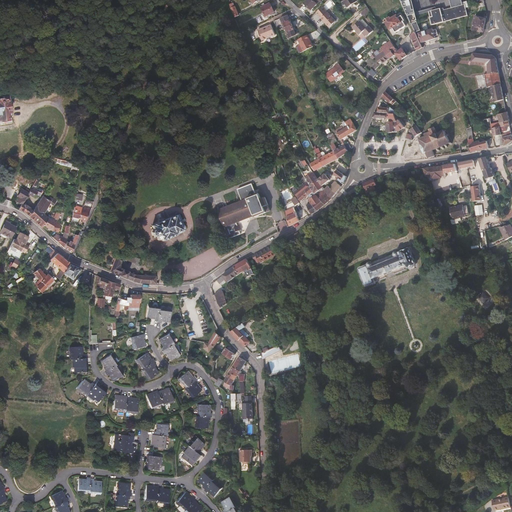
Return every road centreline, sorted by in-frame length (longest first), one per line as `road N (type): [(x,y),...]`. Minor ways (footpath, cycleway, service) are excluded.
road 1 (residential): [(202,284),(224,331),(258,365),(263,511)]
road 2 (residential): [(0,206),(20,213),(72,258),(136,286),(197,285)]
road 3 (residential): [(356,177),(327,213),(202,284)]
road 4 (residential): [(189,481),(216,440),(218,405),(193,367),(171,372)]
road 5 (tertiary): [(370,169),(511,147)]
road 6 (residential): [(381,88),(285,0)]
